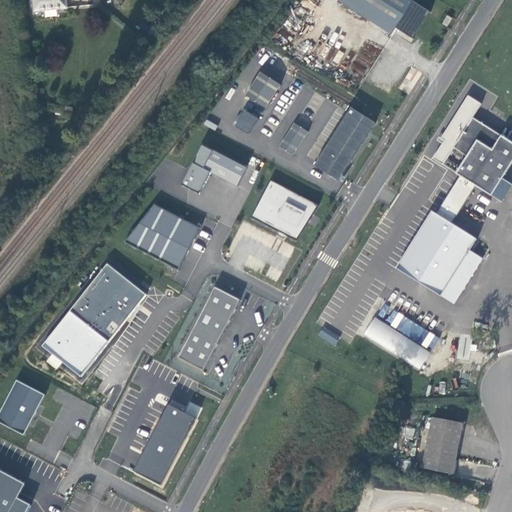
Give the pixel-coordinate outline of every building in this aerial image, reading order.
[(68,3),(67,0),(37,0),(39,9),(68,3)] [(391,36),(395,29),(349,0),(338,0),(337,2),(391,36)] [(429,13),(429,12),(410,0),(349,0),(395,29),(412,39),(412,38),(411,37),(427,12),(429,13)] [(446,27),(451,19),(446,16),(441,24),(446,27)] [(280,86),(260,73),(245,97),(265,109),(280,86)] [(481,105),(468,97),(441,140),(439,138),(437,142),(442,145),(433,160),(443,166),(454,148),(464,132),(473,118),(481,105)] [(83,112),(84,105),(66,103),(66,110),(83,112)] [(258,120),(245,112),(235,128),(248,136),(258,120)] [(370,130),(347,115),(327,146),(351,161),(370,130)] [(473,118),(464,132),(467,134),(476,120),(473,118)] [(492,196),(503,179),(511,164),(511,130),(506,139),(476,120),(467,134),(464,132),(454,148),(467,156),(456,174),(460,176),(476,186),(492,196)] [(307,133),(294,124),(279,148),(292,156),(307,133)] [(246,169),(202,146),(183,182),(199,190),(203,183),(205,184),(210,174),(237,187),(246,169)] [(467,156),(454,148),(443,166),(456,174),(467,156)] [(476,186),(460,176),(436,215),(432,212),(397,269),(454,305),(483,259),(470,252),(477,240),(452,225),(476,186)] [(511,186),(511,184),(503,179),(492,196),(502,202),(511,186)] [(318,206),(270,181),(251,218),(283,235),(299,243),(318,206)] [(176,270),(200,229),(151,201),(127,241),(176,270)] [(146,296),(107,266),(69,313),(109,344),(146,296)] [(215,288),(178,358),(203,371),(240,301),(215,288)] [(363,337),(421,368),(430,350),(431,351),(439,336),(405,319),(399,331),(373,318),(363,337)] [(342,340),(324,329),(319,338),(337,348),(342,340)] [(0,423),(26,434),(42,392),(13,381),(0,415),(0,423)] [(185,412),(165,403),(134,473),(163,485),(198,406),(189,402),(185,412)] [(463,423),(433,417),(423,468),(453,474),(463,423)] [(16,498),(24,482),(0,470),(0,511),(25,511),(30,504),(16,498)]
